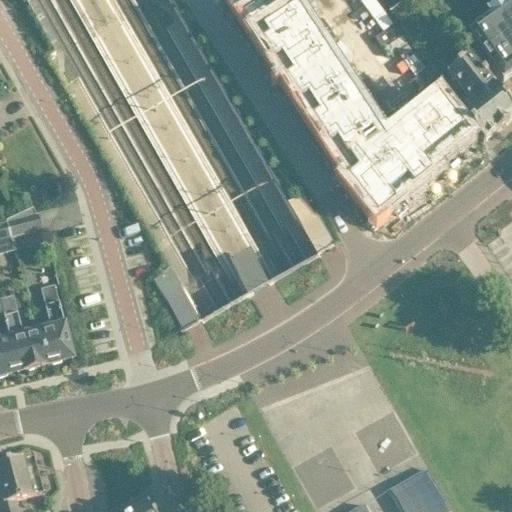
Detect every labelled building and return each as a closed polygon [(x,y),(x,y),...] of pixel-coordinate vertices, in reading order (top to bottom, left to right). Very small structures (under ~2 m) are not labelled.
[(291,0),(232,0),(335,157),(334,158),(344,173),(346,172),(350,179),(347,182),(378,220),(432,176),(428,171),(470,138),(438,99),(385,142),(291,0)] [(410,0),(408,0),(394,10),(400,19),(400,20),(401,21),(402,19),(416,9),(417,9),(417,8),(416,8),(410,0)] [(490,21),(470,35),(484,55),(483,56),(489,64),(490,63),(503,82),(504,83),(505,82),(511,76),(511,5),(506,10),(505,9),(504,10),(510,18),(497,28),(491,19),(490,19),(490,20),(490,21)] [(448,77),(441,83),(462,112),(461,112),(461,113),(460,114),(485,143),(511,121),(511,108),(496,89),(496,88),(488,78),(484,72),(484,73),(471,57),(456,69),(447,76),(448,77)] [(34,210),(9,221),(9,222),(14,240),(23,238),(43,232),(43,231),(39,217),(38,216),(37,217),(34,210)] [(13,241),(14,240),(9,221),(7,222),(7,224),(0,226),(0,257),(16,253),(13,241)] [(323,228),(308,237),(321,259),(336,250),(323,228)] [(250,254),(230,265),(249,299),(269,288),(250,254)] [(50,329),(39,332),(48,366),(74,359),(55,287),(40,290),(50,329)] [(13,298),(0,301),(18,374),(26,372),(26,373),(44,368),(44,367),(48,366),(39,332),(23,336),(13,298)] [(0,378),(18,374),(0,301),(0,378)] [(199,329),(187,306),(172,315),(184,337),(199,329)] [(0,511),(18,511),(16,503),(45,495),(34,456),(0,465),(0,511)]
